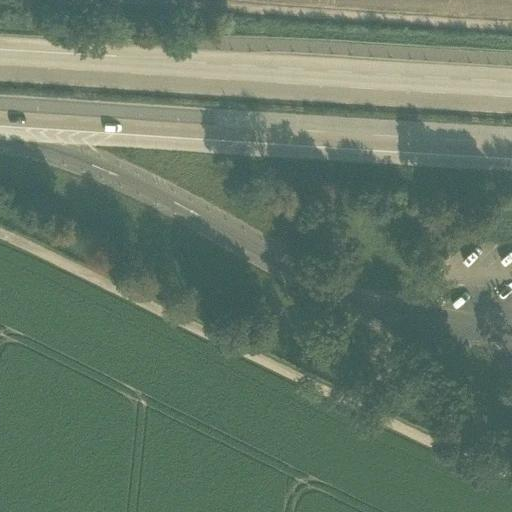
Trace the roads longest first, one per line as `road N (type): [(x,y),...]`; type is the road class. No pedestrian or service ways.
road 1 (motorway): [(511,99),(0,70)]
road 2 (motorway): [(0,115),(511,144)]
road 3 (track): [(122,0),(511,27)]
